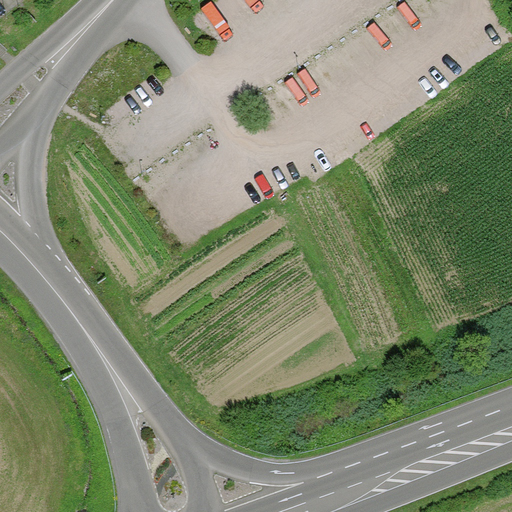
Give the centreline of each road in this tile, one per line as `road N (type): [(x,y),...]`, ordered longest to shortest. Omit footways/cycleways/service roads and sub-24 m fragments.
road 1 (tertiary): [(364,488),(244,463),(128,402)]
road 2 (tertiary): [(0,225),(84,330),(128,402)]
road 3 (primary): [(364,488),(511,428)]
road 4 (tertiary): [(113,0),(0,111)]
road 5 (tertiary): [(128,402),(184,511)]
